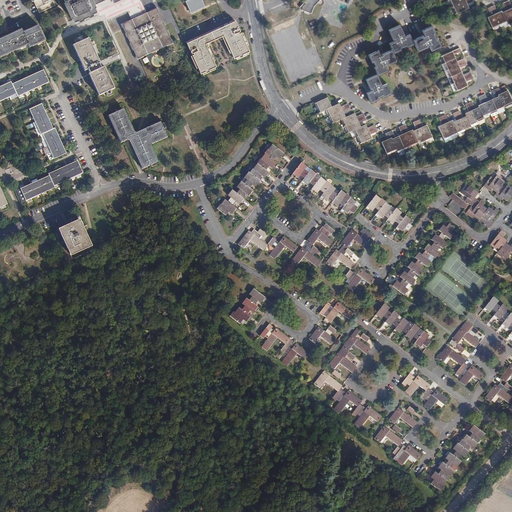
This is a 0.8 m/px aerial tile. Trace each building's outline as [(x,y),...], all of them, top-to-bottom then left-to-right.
[(95,5),(92,0),(64,0),(66,3),(65,3),(71,16),(71,15),(73,20),(77,18),(78,19),(83,17),(82,16),(87,14),(88,15),(92,13),(91,11),(95,9),(93,5),(95,5)] [(131,19),(142,15),(147,12),(141,0),(135,0),(130,3),(105,14),(108,20),(128,12),(131,19)] [(185,0),(191,12),(205,6),(202,0),(185,0)] [(306,3),(303,6),(302,10),(310,12),(310,11),(314,6),(316,2),(318,0),(317,0),(305,0),(306,0),(305,1),(306,3)] [(474,0),(467,0),(453,6),(456,13),(469,8),(467,4),(475,1),(474,0)] [(502,12),(506,21),(508,24),(511,22),(511,15),(506,2),(503,3),(506,11),(502,12)] [(495,5),(492,7),(499,24),(506,21),(502,12),(502,11),(498,13),(495,5)] [(491,15),(488,17),(492,27),(499,24),(492,7),(488,8),(491,15)] [(132,21),(131,19),(121,24),(124,30),(126,36),(137,59),(173,43),(157,8),(147,12),(142,15),(143,17),(150,14),(150,13),(156,11),(170,42),(139,57),(125,26),(125,25),(132,21)] [(142,15),(131,19),(132,21),(125,25),(125,26),(139,57),(170,42),(156,11),(150,13),(150,14),(143,17),(142,15)] [(236,21),(232,23),(224,27),(226,31),(222,32),(225,39),(232,53),(233,52),(236,58),(248,53),(245,47),(247,46),(241,34),(240,35),(239,34),(240,33),(240,32),(240,31),(240,30),(239,30),(238,30),(237,30),(237,28),(238,28),(236,21)] [(0,57),(14,51),(15,51),(16,50),(28,44),(30,47),(45,40),(38,25),(23,32),(22,29),(0,39),(0,57)] [(394,40),(395,41),(392,42),(389,43),(392,49),(394,54),(402,50),(401,48),(406,46),(406,48),(415,44),(413,40),(410,34),(409,34),(405,36),(404,35),(405,35),(400,25),(389,30),(392,37),(393,40),(394,40)] [(436,33),(432,25),(423,30),(425,35),(424,36),(424,35),(413,40),(415,44),(418,51),(428,47),(428,46),(429,45),(432,50),(442,46),(438,38),(437,39),(434,34),(436,33)] [(226,31),(224,27),(218,30),(221,36),(220,36),(222,40),(225,39),(222,32),(226,31)] [(218,30),(206,35),(208,42),(209,41),(220,36),(221,36),(218,30)] [(206,35),(199,38),(201,42),(204,40),(207,47),(211,45),(209,41),(208,42),(206,35)] [(212,62),(215,68),(236,58),(233,52),(232,53),(225,39),(222,40),(220,36),(209,41),(211,45),(207,47),(214,61),(212,62)] [(99,61),(89,38),(73,45),(84,69),(85,70),(87,69),(89,73),(92,80),(99,95),(114,88),(104,66),(101,68),(99,64),(100,63),(99,61)] [(187,44),(190,50),(192,49),(193,51),(192,51),(192,52),(192,53),(193,54),(194,54),(195,55),(193,56),(197,64),(199,68),(201,67),(203,74),(215,68),(212,62),(214,61),(207,47),(204,40),(201,42),(199,38),(187,44)] [(460,48),(442,56),(445,63),(456,58),(454,55),(461,51),(460,48)] [(387,65),(397,61),(394,54),(392,49),(384,53),(381,54),(382,55),(381,55),(380,53),(379,50),(368,54),(369,56),(370,58),(372,63),(373,62),(375,67),(374,67),(377,74),(378,75),(388,71),(385,65),(387,64),(387,65)] [(456,58),(445,63),(448,69),(466,62),(465,58),(457,62),(456,58)] [(466,62),(448,69),(451,76),(462,71),(460,68),(467,65),(466,62)] [(14,83),(12,84),(16,94),(18,96),(24,93),(31,90),(37,88),(43,85),(49,82),(43,70),(41,71),(40,71),(33,74),(32,75),(28,77),(27,77),(22,79),(21,80),(16,82),(14,83)] [(462,71),(451,76),(454,83),(472,76),(471,72),(463,75),(462,71)] [(377,74),(366,79),(369,87),(370,89),(371,89),(372,90),(366,92),(369,99),(371,103),(379,100),(378,98),(383,96),(383,97),(392,93),(390,89),(387,83),(382,86),(381,85),(382,84),(378,75),(377,74)] [(472,76),(454,83),(457,90),(468,85),(466,82),(473,79),(474,79),(472,76)] [(0,100),(2,100),(9,97),(16,94),(12,84),(10,79),(6,80),(8,83),(6,84),(2,85),(1,86),(0,86),(0,100)] [(499,87),(495,89),(503,106),(511,102),(511,100),(508,90),(503,93),(501,93),(499,87)] [(495,98),(492,99),(496,110),(503,107),(503,106),(495,89),(492,90),(495,98)] [(485,94),(481,95),(489,113),(490,115),(497,112),(496,110),(492,99),(488,101),(485,94)] [(479,107),(483,116),(489,113),(481,95),(478,97),(482,104),(478,106),(479,107)] [(328,98),(316,103),(320,112),(327,109),(338,105),(336,101),(330,104),(328,98)] [(472,101),(469,103),(477,121),(483,118),(483,116),(479,107),(475,109),(472,101)] [(466,116),(471,126),(478,123),(477,121),(469,103),(465,104),(469,112),(465,113),(466,116)] [(42,134),(53,129),(43,107),(42,104),(29,109),(32,115),(35,122),(38,128),(36,129),(39,135),(42,134)] [(338,105),(327,109),(330,116),(350,107),(348,104),(341,107),(340,104),(338,105)] [(156,123),(143,129),(141,134),(136,132),(134,131),(125,112),(123,113),(121,107),(116,109),(117,111),(108,115),(121,142),(127,139),(129,138),(130,141),(142,167),(143,168),(151,164),(152,167),(157,164),(154,158),(156,157),(151,146),(152,144),(167,137),(167,136),(164,128),(166,127),(164,122),(157,125),(156,123)] [(350,107),(330,116),(333,123),(342,119),(345,117),(344,114),(351,111),(350,107)] [(456,112),(464,129),(471,126),(466,116),(463,118),(459,110),(456,112)] [(452,120),(457,132),(464,129),(456,112),(453,113),(455,119),(452,120)] [(345,117),(342,119),(346,126),(365,117),(364,114),(356,117),(355,113),(345,117)] [(445,115),(441,116),(451,138),(458,135),(457,132),(452,120),(448,122),(445,115)] [(451,138),(441,116),(438,117),(441,125),(438,127),(445,142),(452,139),(451,138)] [(365,117),(346,126),(349,133),(355,130),(361,127),(359,124),(367,120),(365,117)] [(420,120),(416,121),(425,141),(432,138),(427,125),(423,127),(420,120)] [(413,132),(418,142),(418,144),(425,141),(416,121),(413,123),(416,130),(413,132)] [(361,127),(355,130),(358,136),(376,128),(375,125),(367,128),(366,125),(361,127)] [(402,126),(411,145),(418,142),(413,132),(412,130),(409,132),(406,125),(402,126)] [(399,136),(404,149),(411,145),(402,126),(399,128),(402,135),(399,136)] [(55,128),(53,129),(42,134),(45,139),(48,146),(51,152),(54,159),(66,153),(65,151),(55,128)] [(376,128),(358,136),(361,143),(372,139),(370,135),(378,132),(376,128)] [(392,131),(388,132),(396,149),(397,152),(404,149),(399,136),(395,138),(392,131)] [(387,153),(396,149),(388,132),(385,134),(388,139),(382,142),(387,153)] [(265,154),(273,160),(276,156),(280,159),(281,157),(283,158),(285,154),(272,144),(268,150),(267,149),(264,154),(265,154)] [(273,160),(265,154),(261,159),(260,159),(257,163),(257,164),(266,171),(270,166),(272,168),(274,166),(275,167),(278,164),(273,160)] [(48,172),(49,175),(54,186),(62,182),(69,179),(76,176),(83,173),(77,158),(73,160),(74,162),(51,172),(50,170),(48,171),(49,172),(48,172)] [(308,173),(305,170),(304,169),(306,166),(301,162),(291,176),(294,178),(295,176),(297,178),(300,175),(304,178),(308,173)] [(269,177),(271,174),(266,171),(257,164),(254,169),(253,168),(249,173),(258,180),(262,175),(265,178),(266,176),(269,177)] [(316,174),(311,170),(308,173),(304,178),(301,183),(304,185),(305,183),(307,185),(309,182),(314,186),(321,177),(321,176),(316,173),(316,174)] [(261,182),(258,180),(249,173),(248,172),(244,177),(240,181),(241,181),(249,188),(253,184),(256,186),(257,184),(259,185),(261,182)] [(22,186),(20,187),(20,188),(26,201),(33,197),(40,194),(48,191),(55,187),(54,186),(49,175),(35,182),(34,180),(31,181),(32,183),(23,187),(22,186)] [(314,186),(311,190),(314,193),(315,191),(317,192),(320,190),(324,193),(330,184),(331,184),(326,181),(321,177),(314,186)] [(502,186),(503,184),(499,181),(500,180),(498,179),(497,179),(495,178),(494,180),(490,177),(483,186),(490,191),(491,189),(492,188),(494,189),(493,191),(496,193),(502,186)] [(254,191),(249,188),(241,181),(237,187),(240,189),(237,193),(242,198),(245,193),(248,196),(250,193),(252,195),(254,191)] [(330,184),(324,193),(320,197),(323,200),(325,198),(327,200),(329,197),(333,200),(338,195),(333,191),(335,188),(330,184)] [(469,203),(472,206),(475,208),(479,202),(474,198),(473,197),(474,195),(476,196),(478,193),(468,185),(461,193),(468,198),(466,200),(469,203)] [(496,193),(494,196),(501,201),(502,199),(503,197),(505,198),(504,200),(507,202),(511,195),(511,191),(510,190),(511,189),(509,188),(508,189),(506,187),(505,189),(502,186),(496,193)] [(26,201),(20,188),(16,190),(22,203),(26,201)] [(237,193),(232,190),(228,195),(231,198),(228,202),(233,206),(236,202),(239,204),(241,202),(243,203),(245,200),(242,198),(237,193)] [(341,191),(338,195),(333,200),(331,204),(334,206),(335,204),(337,206),(340,203),(344,206),(350,198),(351,198),(347,194),(346,195),(341,191)] [(385,203),(386,202),(382,199),(381,200),(375,195),(366,207),(365,208),(368,211),(370,209),(372,211),(375,208),(378,211),(385,203)] [(463,201),(456,196),(453,200),(446,209),(453,214),(460,206),(463,201)] [(350,198),(344,206),(340,211),(344,214),(345,212),(347,214),(350,210),(354,213),(361,205),(356,201),(355,202),(350,198)] [(233,206),(228,202),(225,200),(221,205),(220,204),(217,209),(226,215),(229,211),(232,214),(234,211),(235,213),(238,209),(233,206)] [(482,216),(487,209),(484,207),(483,208),(481,207),(482,205),(485,203),(481,200),(479,202),(475,208),(472,206),(466,213),(472,218),(474,216),(475,215),(480,219),(480,218),(482,216)] [(465,209),(468,205),(463,201),(460,206),(453,214),(458,218),(459,217),(465,209)] [(390,207),(385,203),(378,211),(375,216),(378,218),(379,217),(381,219),(384,215),(388,219),(395,209),(391,206),(390,207)] [(492,210),(489,207),(487,209),(482,216),(487,220),(485,222),(483,225),(488,228),(493,222),(491,221),(499,211),(496,208),(494,211),(493,213),(491,211),(492,210)] [(388,219),(385,222),(388,224),(390,223),(393,225),(395,222),(399,225),(403,219),(400,216),(402,213),(396,209),(395,209),(388,219)] [(403,219),(399,225),(395,229),(398,232),(399,230),(402,232),(404,229),(408,232),(413,226),(409,223),(411,220),(405,216),(403,219)] [(88,246),(91,244),(85,231),(83,227),(82,224),(81,225),(79,220),(60,229),(62,233),(61,234),(70,254),(73,252),(74,254),(89,247),(88,246)] [(443,225),(439,231),(441,233),(447,237),(450,239),(454,234),(451,231),(454,228),(449,223),(446,227),(444,226),(443,225)] [(332,234),(335,231),(326,224),(323,227),(320,232),(319,231),(316,229),(307,241),(308,242),(312,245),(318,239),(328,246),(332,241),(327,237),(330,233),(332,234)] [(357,234),(353,239),(366,249),(370,244),(368,242),(370,239),(373,236),(363,228),(360,232),(363,234),(361,237),(357,234)] [(266,234),(260,229),(257,233),(261,236),(264,237),(266,234)] [(261,236),(257,233),(255,230),(252,233),(254,235),(259,238),(261,236)] [(346,237),(352,241),(353,239),(357,234),(352,230),(346,237)] [(8,288),(54,268),(37,231),(0,247),(0,264),(4,275),(2,276),(5,281),(6,285),(8,288)] [(249,231),(238,244),(244,248),(250,240),(254,235),(252,233),(251,232),(249,231)] [(506,242),(506,241),(502,237),(504,234),(501,232),(492,244),(493,245),(492,246),(494,247),(495,246),(499,250),(506,242)] [(438,237),(435,234),(434,236),(431,240),(434,242),(439,247),(442,249),(447,243),(444,241),(447,237),(441,233),(438,237)] [(263,250),(267,245),(259,238),(254,235),(250,240),(263,250)] [(293,253),(297,247),(284,236),(279,243),(273,238),(272,239),(268,244),(269,251),(271,251),(272,252),(269,255),(275,259),(285,246),(293,253)] [(341,243),(341,244),(343,245),(346,247),(352,241),(346,237),(341,243)] [(296,255),(291,261),(297,265),(303,257),(316,267),(320,262),(313,256),(312,255),(315,252),(316,253),(317,254),(319,251),(312,245),(308,242),(306,245),(307,246),(308,247),(306,250),(304,249),(302,247),(300,249),(296,255)] [(436,251),(439,247),(434,242),(431,246),(428,244),(426,246),(423,249),(425,251),(430,255),(435,258),(439,253),(436,251)] [(511,243),(511,246),(506,242),(499,250),(498,252),(497,253),(502,257),(502,258),(503,259),(504,259),(506,260),(510,255),(511,256),(511,243)] [(341,244),(341,243),(325,263),(331,267),(338,259),(342,254),(339,251),(337,250),(338,248),(341,244)] [(346,247),(343,245),(339,251),(342,254),(343,255),(346,252),(345,251),(347,248),(346,247)] [(354,253),(347,248),(345,251),(346,252),(347,253),(351,256),(354,253)] [(420,253),(415,258),(418,260),(423,264),(426,267),(430,261),(427,259),(430,255),(425,251),(422,255),(420,253)] [(504,261),(506,260),(504,259),(503,259),(502,258),(502,257),(497,253),(496,255),(504,261)] [(343,255),(342,254),(338,259),(350,269),(354,263),(345,256),(343,255)] [(410,270),(416,274),(419,276),(423,271),(420,268),(423,264),(418,260),(415,264),(412,262),(410,264),(407,267),(410,270)] [(357,274),(362,278),(370,284),(374,279),(361,269),(357,274)] [(346,287),(352,291),(362,278),(357,274),(354,271),(353,273),(350,270),(345,276),(348,279),(346,281),(349,284),(346,287)] [(403,279),(410,285),(411,286),(415,280),(412,278),(416,274),(410,270),(407,274),(404,271),(402,273),(399,277),(403,279)] [(392,286),(404,295),(408,290),(407,289),(409,287),(401,281),(400,283),(397,281),(395,283),(394,282),(392,286)] [(252,296),(249,300),(255,305),(258,300),(261,303),(263,301),(264,302),(266,299),(254,289),(249,294),(252,296)] [(496,313),(500,307),(497,304),(499,301),(493,297),(483,310),(487,313),(488,311),(490,313),(492,310),(496,313)] [(249,300),(246,298),(242,303),(245,306),(242,310),(247,314),(250,310),(254,312),(255,310),(257,311),(259,308),(255,305),(249,300)] [(334,307),(339,312),(349,319),(353,314),(338,302),(334,307)] [(327,303),(319,313),(323,316),(323,315),(326,317),(326,318),(331,322),(339,312),(334,307),(333,308),(327,303)] [(387,319),(391,314),(387,310),(390,307),(384,303),(374,317),(377,319),(379,317),(381,319),(383,316),(387,319)] [(508,309),(503,304),(500,307),(496,313),(492,318),(496,321),(498,319),(499,320),(502,317),(505,320),(510,315),(506,312),(508,309)] [(247,314),(242,310),(239,308),(235,313),(233,311),(230,316),(240,324),(243,319),(246,322),(248,320),(249,321),(252,318),(247,314)] [(403,318),(394,311),(391,314),(387,319),(383,324),(387,326),(388,325),(390,326),(393,323),(397,326),(403,318)] [(511,314),(511,313),(510,315),(505,320),(500,327),(504,330),(506,328),(507,329),(510,326),(511,327),(511,314)] [(408,322),(403,318),(397,326),(393,331),(396,334),(398,332),(400,334),(402,331),(406,334),(414,325),(409,321),(408,322)] [(466,321),(461,328),(460,329),(479,343),(480,342),(467,333),(470,330),(476,334),(479,331),(469,324),(468,323),(466,321)] [(272,326),(269,324),(260,336),(263,338),(264,337),(265,336),(268,338),(272,334),(273,332),(270,329),(271,328),(272,326)] [(414,324),(414,325),(406,334),(404,337),(407,339),(408,338),(411,340),(413,337),(417,340),(424,331),(420,328),(414,324)] [(336,331),(330,326),(325,332),(324,331),(320,336),(330,344),(335,339),(330,335),(332,332),(334,334),(336,331)] [(320,336),(324,331),(318,327),(309,339),(315,343),(320,336)] [(274,331),(273,332),(272,334),(277,338),(285,344),(290,339),(276,328),(274,331)] [(356,336),(360,331),(357,328),(343,347),(348,351),(353,344),(357,339),(355,337),(354,336),(355,335),(356,336)] [(479,343),(460,329),(452,340),(457,344),(462,337),(476,348),(479,343)] [(424,331),(417,340),(413,344),(417,347),(418,345),(420,347),(422,344),(427,347),(431,342),(427,338),(429,335),(424,331)] [(369,338),(363,333),(361,336),(367,341),(369,338)] [(267,351),(277,338),(272,334),(268,338),(267,340),(262,347),(267,351)] [(285,351),(288,347),(290,345),(291,344),(293,341),(290,339),(285,344),(285,345),(280,351),(283,354),(284,353),(285,351)] [(365,345),(357,339),(353,344),(366,354),(370,349),(365,345)] [(456,348),(462,353),(464,349),(458,345),(457,344),(452,340),(449,343),(456,348)] [(305,360),(310,354),(301,348),(296,344),(294,346),(293,347),(292,349),(297,353),(305,360)] [(292,349),(293,347),(290,345),(288,347),(285,351),(288,354),(292,349)] [(452,350),(447,346),(437,358),(443,362),(448,356),(452,350)] [(348,351),(343,347),(328,365),(334,369),(339,363),(343,357),(344,358),(347,355),(353,360),(355,357),(348,351)] [(282,362),(287,366),(297,353),(292,349),(288,354),(287,355),(282,362)] [(466,360),(452,350),(448,356),(461,366),(463,363),(466,360)] [(343,357),(339,363),(352,373),(356,368),(344,358),(343,357)] [(466,365),(463,363),(461,366),(456,373),(459,375),(460,374),(461,373),(464,375),(468,371),(469,369),(466,366),(466,365)] [(484,375),(472,365),(470,367),(469,369),(468,371),(473,375),(480,380),(484,375)] [(511,370),(508,367),(500,378),(505,382),(511,374),(511,370)] [(341,375),(335,370),(332,373),(339,378),(341,375)] [(329,376),(324,371),(314,384),(319,388),(325,381),(329,376)] [(463,377),(459,381),(465,385),(473,375),(468,371),(464,375),(463,377)] [(414,381),(415,379),(412,377),(413,376),(410,373),(405,379),(402,383),(405,386),(406,385),(407,384),(410,386),(414,381)] [(342,386),(329,376),(325,381),(338,391),(340,389),(342,386)] [(428,388),(430,385),(418,376),(416,378),(415,379),(414,381),(419,385),(426,390),(428,388)] [(405,392),(411,396),(419,385),(414,381),(410,386),(409,387),(405,392)] [(493,386),(484,398),(490,402),(496,394),(501,389),(499,387),(497,386),(495,384),(493,386)] [(501,384),(499,387),(501,389),(505,392),(508,389),(504,386),(501,384)] [(431,390),(428,388),(426,390),(420,398),(423,400),(424,399),(425,398),(428,400),(432,395),(433,393),(430,391),(431,390)] [(343,391),(340,389),(338,391),(332,398),(335,401),(336,399),(340,402),(334,409),(339,413),(349,400),(344,396),(345,394),(342,392),(343,391)] [(510,404),(511,400),(511,397),(506,393),(505,392),(501,389),(496,394),(510,404)] [(346,393),(345,394),(344,396),(349,400),(358,407),(360,404),(362,401),(348,390),(346,393)] [(444,405),(448,399),(436,390),(434,392),(433,393),(432,395),(438,400),(444,405)] [(428,409),(429,410),(438,400),(432,395),(428,400),(427,401),(424,406),(428,409)] [(363,406),(360,404),(358,407),(352,414),(355,416),(356,415),(357,414),(360,416),(364,411),(365,409),(362,407),(363,406)] [(378,422),(382,417),(368,406),(366,408),(365,409),(364,411),(369,416),(378,422)] [(404,412),(398,408),(389,420),(394,424),(400,417),(404,412)] [(354,424),(359,429),(369,416),(364,411),(360,416),(359,417),(354,424)] [(417,422),(404,412),(400,417),(413,427),(417,422)] [(472,433),(469,437),(477,443),(480,439),(481,440),(485,434),(472,424),(469,427),(471,428),(469,430),(472,433)] [(389,430),(384,426),(375,439),(380,443),(385,436),(389,430)] [(403,440),(389,430),(385,436),(398,446),(403,440)] [(469,437),(464,434),(462,437),(464,438),(462,440),(461,440),(458,444),(467,451),(470,446),(474,449),(477,444),(477,443),(469,437)] [(469,452),(467,451),(458,444),(456,442),(453,445),(455,446),(453,448),(456,450),(452,455),(458,459),(461,455),(464,457),(469,452)] [(393,453),(396,456),(393,459),(402,465),(408,457),(410,455),(417,460),(421,455),(409,445),(407,447),(406,449),(403,447),(401,449),(398,447),(393,453)] [(461,462),(458,459),(452,455),(448,452),(446,454),(447,456),(446,458),(449,460),(445,464),(451,469),(454,464),(457,467),(461,462)] [(451,469),(445,464),(441,461),(438,464),(440,465),(438,467),(441,470),(438,474),(443,478),(446,481),(447,481),(450,477),(450,476),(454,471),(451,469)] [(446,481),(443,478),(438,474),(433,471),(431,473),(433,475),(431,477),(434,479),(431,484),(440,491),(444,486),(443,485),(446,481)]
